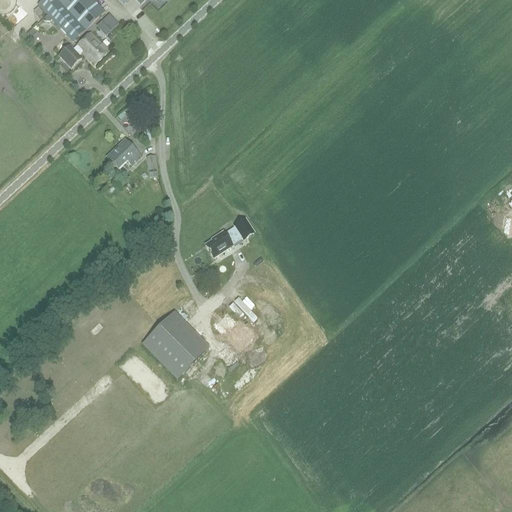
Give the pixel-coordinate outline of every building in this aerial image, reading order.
[(42,10),(46,15),(49,19),(50,19),(72,44),(105,13),(92,0),(43,0),(37,6),(39,7),(42,10)] [(42,13),(37,8),(33,12),(38,17),(42,13)] [(29,34),(36,38),(43,25),(36,22),(29,34)] [(81,54),(93,67),(108,53),(91,34),(76,48),(75,48),(73,50),(69,46),(58,57),(70,70),(81,59),(79,57),(81,54)] [(127,109),(136,120),(146,112),(137,101),(127,109)] [(140,136),(147,144),(154,137),(146,130),(140,136)] [(106,158),(118,171),(127,163),(132,168),(142,158),(125,141),(106,158)] [(146,158),(148,173),(157,171),(155,157),(146,158)] [(236,228),(225,235),(223,233),(214,239),(214,240),(204,247),(213,260),(233,247),(232,246),(243,240),(244,241),(254,235),(245,221),(235,227),(236,228)] [(177,310),(187,315),(193,302),(183,297),(177,310)] [(179,377),(211,343),(175,309),(143,343),(179,377)] [(222,316),(217,320),(243,347),(251,339),(247,334),(250,331),(237,317),(230,324),(222,316)] [(94,332),(158,400),(170,388),(106,321),(94,332)] [(233,350),(225,356),(229,361),(237,355),(233,350)] [(65,353),(60,356),(67,366),(71,363),(65,353)]
